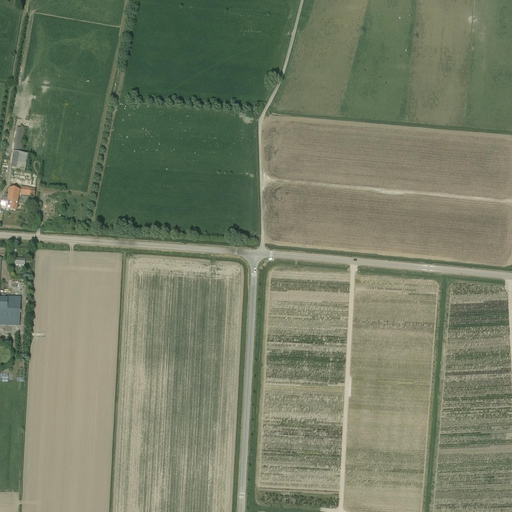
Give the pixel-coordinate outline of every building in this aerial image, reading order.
[(18,128),(15,151),(22,152),(25,128),(18,128)] [(12,160),(11,168),(25,171),(27,163),(12,160)] [(38,177),(28,177),(27,185),(37,185),(38,177)] [(2,198),(0,205),(10,206),(9,210),(16,211),(19,194),(34,196),(35,189),(28,188),(22,187),(22,190),(9,188),(8,196),(6,194),(4,196),(3,198),(2,198)] [(0,297),(0,325),(19,326),(20,297),(8,297),(8,298),(0,297)] [(11,357),(11,356),(11,355),(10,355),(10,354),(10,353),(10,352),(9,352),(9,351),(9,350),(8,350),(8,349),(7,349),(6,348),(5,348),(4,347),(3,347),(2,347),(1,347),(0,347),(0,365),(1,365),(2,365),(3,365),(4,365),(5,365),(6,364),(7,364),(7,363),(8,362),(9,362),(9,361),(10,360),(10,359),(10,358),(11,357)]
